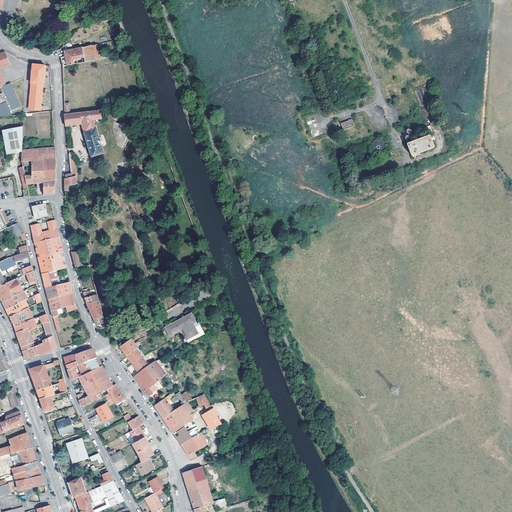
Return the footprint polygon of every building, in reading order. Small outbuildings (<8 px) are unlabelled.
[(84,58),(85,61),(101,58),(98,44),(64,51),(65,56),(62,57),(63,66),(67,65),(75,64),(74,60),(84,58)] [(5,51),(0,53),(0,67),(10,64),(5,51)] [(45,68),(49,68),(49,65),(32,64),(31,83),(32,83),(30,108),(40,109),(42,84),(43,84),(45,68)] [(0,115),(11,115),(11,110),(21,105),(11,82),(6,84),(0,86),(0,88),(2,92),(0,92),(0,115)] [(101,110),(94,111),(81,112),(76,113),(75,111),(73,112),(73,113),(70,113),(70,102),(64,103),(66,126),(81,124),(88,144),(92,157),(104,153),(102,145),(100,136),(97,128),(96,128),(94,120),(102,119),(101,110)] [(358,115),(357,112),(356,113),(355,114),(354,117),(353,118),(354,121),(357,123),(359,123),(361,128),(359,129),(347,133),(344,136),(341,138),(342,140),(346,139),(349,140),(359,137),(360,138),(368,135),(361,117),(358,115)] [(344,130),(355,126),(353,119),(341,123),(344,130)] [(6,153),(22,150),(23,126),(2,130),(6,153)] [(410,134),(410,133),(410,132),(410,131),(410,130),(409,129),(408,129),(407,129),(406,130),(405,131),(405,132),(406,133),(406,134),(407,134),(408,134),(408,135),(405,136),(413,158),(419,156),(419,154),(434,149),(429,136),(415,142),(412,134),(410,134)] [(386,148),(386,145),(385,144),(384,142),(382,140),(380,139),(377,139),(375,140),(373,142),(371,143),(370,146),(370,148),(371,150),(372,153),(374,154),(378,155),(380,155),(382,154),(383,153),(385,151),(386,148)] [(404,156),(401,147),(387,152),(389,157),(369,164),(373,177),(401,168),(398,158),(404,156)] [(22,150),(22,160),(31,160),(32,174),(25,175),(26,178),(27,183),(43,181),(45,159),(39,160),(39,149),(22,150)] [(45,159),(56,159),(55,149),(39,149),(39,160),(45,159)] [(45,159),(43,181),(56,180),(56,173),(56,159),(45,159)] [(65,185),(65,190),(69,190),(69,185),(78,183),(76,176),(71,177),(71,173),(66,175),(66,178),(65,178),(65,185)] [(56,181),(56,180),(43,181),(43,187),(43,194),(54,193),(56,181)] [(47,215),(45,204),(33,207),(33,210),(34,213),(35,218),(47,215)] [(41,226),(31,228),(35,242),(59,236),(55,219),(47,221),(49,230),(42,232),(41,226)] [(18,222),(10,225),(16,237),(23,234),(24,234),(18,222)] [(59,236),(35,242),(38,257),(63,251),(61,243),(59,236)] [(29,250),(20,253),(14,255),(16,260),(30,256),(29,250)] [(63,251),(38,257),(41,266),(42,273),(49,271),(66,267),(63,251)] [(76,266),(83,264),(81,263),(81,262),(80,263),(76,251),(72,252),(74,259),(76,266)] [(16,260),(14,255),(8,257),(7,256),(0,261),(0,267),(2,270),(17,263),(16,260)] [(32,268),(32,265),(19,270),(21,276),(27,273),(33,271),(32,268)] [(34,275),(33,271),(27,273),(30,282),(36,280),(34,275)] [(53,287),(49,271),(42,273),(44,280),(46,289),(53,287)] [(30,282),(27,273),(21,276),(20,276),(24,284),(30,282)] [(2,301),(24,291),(16,278),(7,283),(0,286),(0,296),(1,298),(2,301)] [(70,282),(58,285),(60,296),(73,293),(71,287),(70,282)] [(58,285),(53,287),(46,289),(48,294),(49,300),(60,296),(58,285)] [(85,297),(88,304),(98,300),(97,294),(91,295),(90,290),(83,292),(85,297)] [(4,305),(6,309),(25,299),(28,298),(24,291),(2,301),(4,305)] [(63,308),(64,313),(78,308),(75,304),(73,293),(60,296),(49,300),(50,304),(61,300),(63,308)] [(10,317),(29,307),(25,299),(6,309),(8,313),(10,317)] [(61,300),(50,304),(52,312),(53,316),(59,315),(58,309),(63,308),(61,300)] [(98,300),(88,304),(91,310),(94,318),(103,316),(98,300)] [(34,318),(29,307),(10,317),(11,320),(15,327),(34,318)] [(43,323),(49,321),(46,313),(39,316),(42,323),(43,323)] [(198,324),(192,313),(166,327),(170,335),(181,329),(187,339),(198,333),(195,326),(198,324)] [(102,323),(104,328),(106,327),(103,316),(94,318),(95,321),(97,325),(102,323)] [(28,327),(29,329),(37,327),(34,318),(15,327),(15,329),(16,332),(28,327)] [(49,321),(43,323),(47,334),(52,331),(49,321)] [(22,347),(34,342),(29,329),(28,327),(16,332),(19,339),(22,347)] [(53,335),(52,331),(47,334),(42,337),(43,340),(53,335)] [(54,337),(53,335),(43,340),(44,342),(45,345),(49,344),(55,341),(54,337)] [(127,355),(137,348),(131,339),(121,347),(127,355)] [(23,351),(29,348),(36,345),(34,342),(22,347),(22,349),(23,351)] [(45,345),(44,342),(36,345),(39,354),(45,351),(51,349),(49,344),(45,345)] [(39,354),(36,345),(29,348),(32,356),(35,355),(39,354)] [(32,356),(29,348),(23,351),(26,358),(30,357),(32,356)] [(84,351),(75,354),(78,360),(78,362),(79,364),(87,360),(96,355),(92,348),(84,351)] [(138,349),(137,348),(127,355),(133,364),(142,357),(137,349),(138,349)] [(64,357),(66,363),(78,360),(75,354),(69,356),(64,357)] [(99,359),(96,355),(87,360),(93,370),(102,365),(99,359)] [(139,373),(146,368),(148,366),(142,357),(133,364),(139,373)] [(46,368),(60,364),(59,359),(53,360),(54,361),(29,369),(33,380),(37,389),(51,385),(46,368)] [(87,360),(79,364),(80,367),(83,376),(93,370),(87,360)] [(161,367),(157,361),(148,366),(146,368),(155,382),(166,374),(161,367)] [(102,365),(93,370),(83,376),(80,378),(90,396),(90,397),(94,395),(107,389),(113,385),(107,374),(102,365)] [(80,378),(77,367),(69,369),(70,373),(72,380),(80,378)] [(136,379),(147,395),(152,392),(149,386),(155,382),(146,368),(139,373),(134,376),(136,379)] [(64,378),(57,379),(60,393),(67,391),(64,378)] [(107,389),(109,393),(113,398),(115,402),(116,404),(125,397),(120,390),(116,384),(113,385),(107,389)] [(55,395),(51,385),(37,389),(38,393),(40,398),(51,396),(55,395)] [(187,402),(193,399),(186,390),(181,394),(187,402)] [(14,391),(9,393),(14,408),(19,406),(14,391)] [(181,394),(179,391),(176,393),(184,403),(187,402),(181,394)] [(187,402),(184,403),(174,411),(163,418),(171,430),(181,444),(201,432),(189,412),(204,404),(217,425),(222,422),(218,416),(219,415),(212,404),(211,405),(204,394),(193,399),(187,402)] [(82,406),(96,400),(94,395),(90,397),(90,396),(85,398),(80,400),(81,403),(82,406)] [(42,405),(44,411),(55,408),(51,396),(40,398),(42,405)] [(158,410),(163,418),(174,411),(165,397),(154,405),(158,410)] [(113,416),(106,403),(96,408),(103,421),(113,416)] [(5,421),(0,423),(0,422),(0,424),(2,432),(24,423),(22,416),(20,411),(6,416),(5,421)] [(129,413),(124,416),(128,422),(133,419),(129,413)] [(128,422),(133,430),(140,425),(144,423),(141,419),(139,415),(133,419),(128,422)] [(74,430),(70,418),(57,423),(61,435),(74,430)] [(146,436),(140,425),(133,430),(130,431),(132,435),(131,436),(133,439),(135,438),(136,441),(145,437),(146,436)] [(207,444),(201,432),(181,444),(185,448),(192,458),(197,455),(195,451),(207,444)] [(0,448),(0,456),(8,454),(32,447),(27,433),(8,440),(10,446),(0,448)] [(136,441),(133,443),(143,461),(148,458),(155,454),(145,437),(136,441)] [(69,443),(74,460),(87,456),(82,439),(69,443)] [(32,447),(8,454),(12,467),(18,466),(24,464),(24,462),(30,460),(31,463),(36,461),(34,454),(32,447)] [(124,457),(120,450),(116,452),(112,455),(110,455),(115,462),(124,457)] [(90,457),(92,461),(98,459),(100,463),(103,461),(101,457),(99,453),(90,457)] [(0,456),(0,475),(5,474),(4,471),(4,470),(11,467),(12,467),(8,454),(0,456)] [(154,467),(148,458),(143,461),(137,464),(142,474),(154,467)] [(18,466),(12,467),(11,467),(13,474),(39,467),(38,464),(36,461),(31,463),(30,460),(24,462),(24,464),(18,466)] [(213,501),(211,494),(202,466),(183,472),(190,493),(196,511),(206,511),(205,506),(213,503),(216,511),(228,507),(224,498),(213,501)] [(39,467),(13,474),(15,478),(6,478),(0,479),(0,484),(8,482),(13,481),(17,480),(41,475),(40,470),(39,467)] [(114,480),(109,472),(102,475),(104,480),(99,482),(101,486),(114,480)] [(155,472),(146,477),(154,493),(155,493),(163,488),(155,472)] [(41,475),(17,480),(20,489),(44,484),(42,479),(41,475)] [(88,491),(82,476),(68,482),(71,488),(74,497),(76,496),(88,491)] [(124,500),(114,480),(101,486),(112,506),(124,500)] [(0,494),(10,492),(9,490),(8,482),(0,484),(0,494)] [(93,502),(88,491),(76,496),(80,508),(81,511),(93,511),(90,503),(93,502)] [(48,496),(46,492),(38,494),(40,501),(49,499),(48,496)] [(146,498),(148,500),(155,511),(156,511),(161,509),(163,508),(155,493),(154,493),(146,498)]
